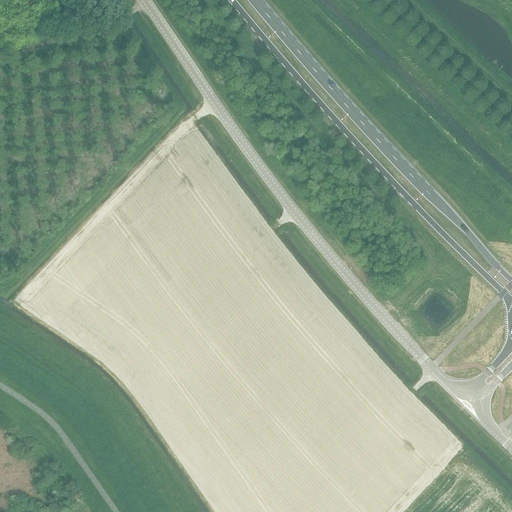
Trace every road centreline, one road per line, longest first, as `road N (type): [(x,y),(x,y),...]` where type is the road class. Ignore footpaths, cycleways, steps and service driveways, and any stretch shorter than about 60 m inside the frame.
road 1 (unclassified): [(431,368),(269,181),(144,0)]
road 2 (primary): [(231,0),(511,307)]
road 3 (primary): [(511,281),(255,0)]
road 4 (track): [(146,2),(118,22),(0,55)]
